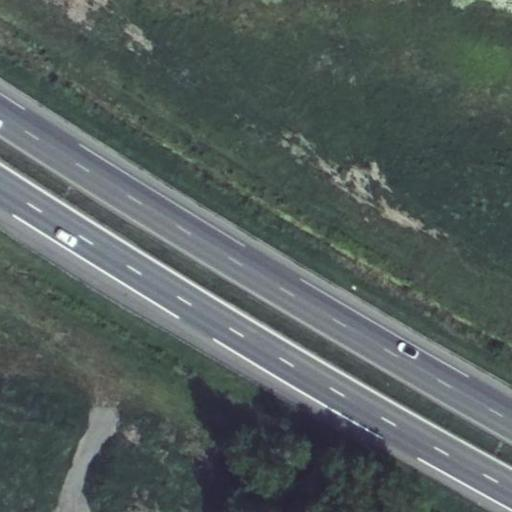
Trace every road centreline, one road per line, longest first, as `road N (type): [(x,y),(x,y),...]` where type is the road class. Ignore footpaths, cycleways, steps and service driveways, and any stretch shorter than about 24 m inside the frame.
road 1 (motorway): [(0,184),(211,319),(511,491)]
road 2 (motorway): [(511,421),(0,114)]
